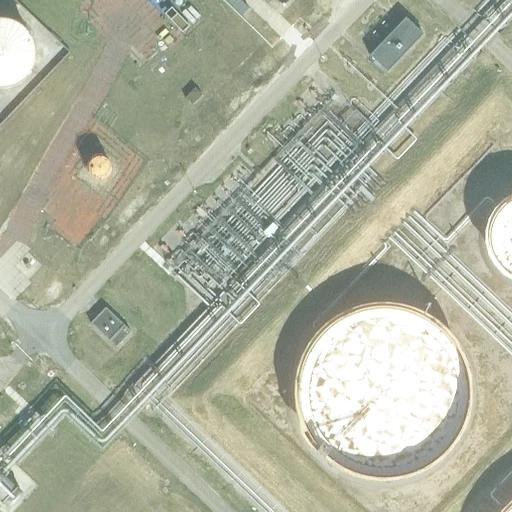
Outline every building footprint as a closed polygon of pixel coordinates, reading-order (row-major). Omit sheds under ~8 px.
[(405,17),(369,56),(387,72),(423,34),(405,17)] [(37,64),(38,59),(37,55),(36,49),(33,44),(30,40),(27,37),(22,35),(15,32),(12,32),(6,32),(1,33),(0,33),(0,84),(2,86),(8,87),(13,87),(19,86),(24,83),(29,79),(33,75),(36,70),(37,64)] [(192,105),(202,95),(194,88),(185,98),(192,105)] [(511,198),(509,200),(501,206),(495,212),(491,218),(488,227),(487,235),(488,244),(490,251),(493,258),(499,265),(506,270),(511,273),(511,198)] [(468,397),(468,388),(467,373),(462,357),(455,342),(450,334),(444,327),(435,319),(428,315),(415,308),(407,305),(399,303),(384,301),(378,301),(366,302),(356,305),(350,307),(340,311),(334,315),(328,319),(321,325),(315,332),(310,338),(305,346),(302,353),(299,360),(296,368),(294,385),(294,394),(296,403),(300,419),(307,433),(313,441),(319,448),(326,455),(334,461),(347,468),(356,471),(363,473),(371,474),(380,475),(392,474),(399,473),(412,469),(422,465),(428,461),(442,450),(447,445),(453,436),(457,430),(461,422),(464,413),(466,404),(468,397)] [(115,347),(130,332),(105,307),(103,310),(92,322),(90,323),(115,347)] [(511,511),(511,501),(511,502),(506,507),(501,511),(511,511)]
